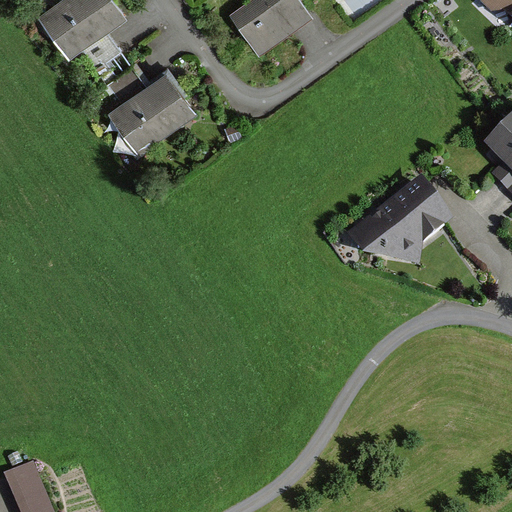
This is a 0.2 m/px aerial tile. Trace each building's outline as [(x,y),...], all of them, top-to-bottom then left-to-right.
[(118,13),(108,0),(69,0),(47,17),(72,48),(118,13)] [(304,18),(291,0),(248,0),(224,18),(251,56),(304,18)] [(511,17),(511,0),(484,0),(494,9),(498,5),(511,17)] [(143,148),(189,114),(160,76),(115,109),(143,148)] [(511,120),(491,141),(511,163),(511,120)] [(448,230),(419,187),(351,231),(365,252),(399,262),(448,230)] [(20,511),(56,511),(37,461),(6,473),(20,511)]
